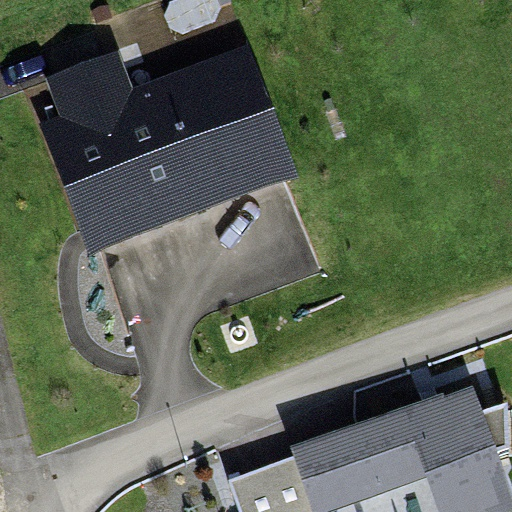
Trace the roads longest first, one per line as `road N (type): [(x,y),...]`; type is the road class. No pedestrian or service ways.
road 1 (residential): [(60,511),(101,479),(511,320)]
road 2 (track): [(0,393),(26,511)]
